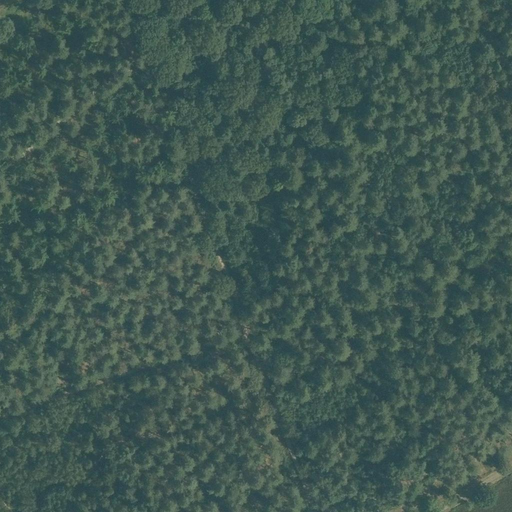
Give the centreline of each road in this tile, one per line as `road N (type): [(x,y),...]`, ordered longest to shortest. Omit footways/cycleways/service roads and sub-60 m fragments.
road 1 (track): [(165,42),(180,154),(243,326)]
road 2 (track): [(243,326),(0,415)]
road 3 (track): [(0,171),(165,42),(158,0)]
road 4 (track): [(317,511),(243,326)]
